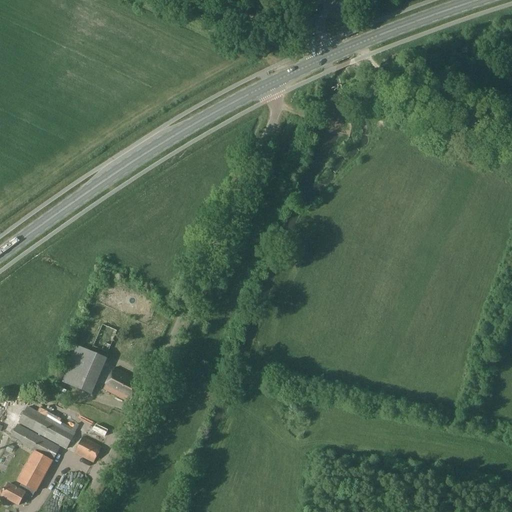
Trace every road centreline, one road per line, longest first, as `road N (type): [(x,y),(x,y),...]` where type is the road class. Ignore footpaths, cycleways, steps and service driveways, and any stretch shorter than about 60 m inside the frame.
road 1 (unclassified): [(80,511),(213,256),(273,119),(267,85)]
road 2 (primary): [(0,258),(123,168),(267,85)]
road 3 (track): [(365,56),(377,72),(511,135)]
road 4 (primary): [(325,58),(480,0)]
